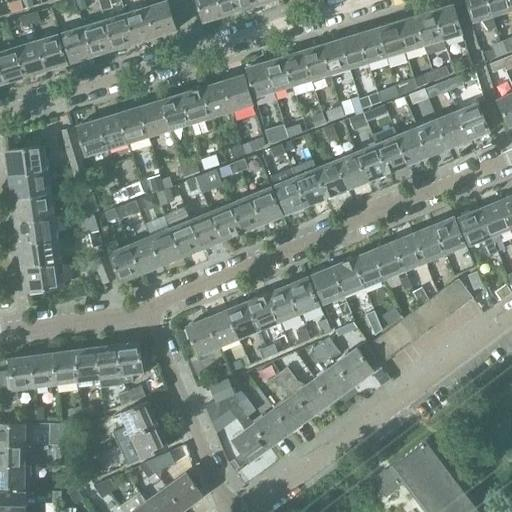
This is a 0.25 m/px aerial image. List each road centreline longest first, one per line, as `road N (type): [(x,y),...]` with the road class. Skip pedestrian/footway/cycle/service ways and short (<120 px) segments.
road 1 (unclassified): [(154,312),(511,165)]
road 2 (unclassified): [(239,511),(511,306)]
road 3 (unclassified): [(154,312),(198,439),(238,511)]
road 4 (unclassified): [(0,119),(197,55)]
road 5 (residential): [(197,55),(376,0)]
road 6 (unclassified): [(0,333),(154,312)]
